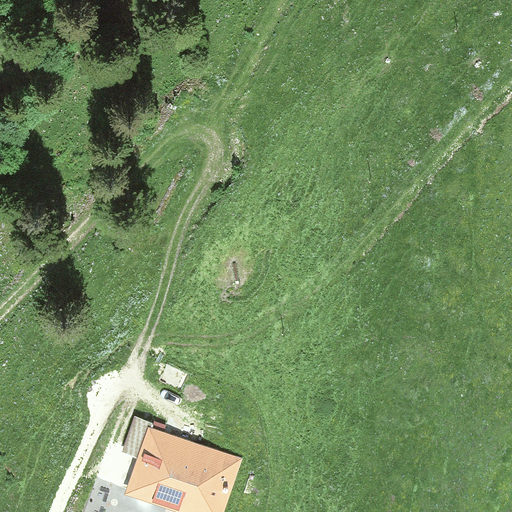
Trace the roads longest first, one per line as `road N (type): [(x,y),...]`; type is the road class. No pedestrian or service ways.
road 1 (track): [(0,310),(179,128),(211,128),(219,155),(179,234),(153,328),(129,367)]
road 2 (track): [(55,511),(129,367)]
